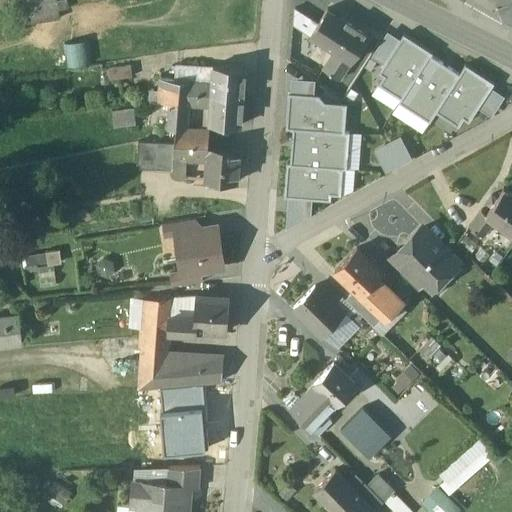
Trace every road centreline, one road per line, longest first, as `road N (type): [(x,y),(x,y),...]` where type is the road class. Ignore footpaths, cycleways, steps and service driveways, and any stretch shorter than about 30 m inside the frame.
road 1 (residential): [(511,117),(265,263)]
road 2 (residential): [(274,0),(265,263)]
road 3 (residential): [(265,263),(246,511)]
